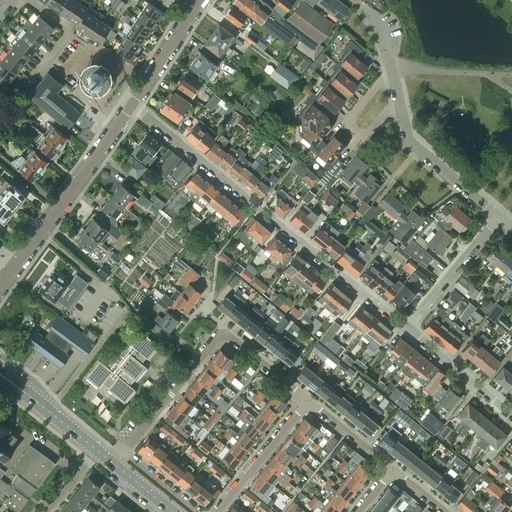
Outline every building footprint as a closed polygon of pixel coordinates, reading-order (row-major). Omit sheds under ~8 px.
[(53,9),(58,0),(47,0),(45,3),(53,9)] [(61,14),(70,0),(58,0),(53,9),(61,14)] [(69,19),(82,0),(70,0),(61,14),(69,19)] [(75,27),(86,11),(89,7),(91,5),(83,0),(82,0),(69,19),(77,24),(75,27)] [(283,17),(273,9),(260,0),(234,0),(232,3),(266,28),(291,47),(297,38),(313,51),(319,43),(298,29),(283,17)] [(286,12),(291,5),(284,0),(279,0),(273,9),(283,17),(286,12)] [(339,20),(347,8),(336,0),(303,0),(303,1),(312,8),(316,3),(339,20)] [(333,25),(301,1),(287,19),(300,28),(319,43),(333,25)] [(163,13),(147,2),(142,11),(158,21),(163,13)] [(248,19),(245,16),(246,15),(232,5),(231,7),(229,7),(225,13),(225,14),(224,16),(238,26),(239,25),(242,28),(245,27),(249,22),(248,19)] [(83,32),(97,13),(96,13),(96,12),(89,7),(86,11),(75,27),(83,32)] [(158,21),(142,11),(137,18),(153,29),(158,21)] [(91,38),(102,22),(104,18),(104,16),(98,12),(97,13),(83,32),(91,38)] [(46,36),(53,29),(38,16),(32,24),(37,28),(46,36)] [(153,29),(137,18),(131,26),(147,37),(153,29)] [(46,36),(37,28),(32,24),(31,24),(27,20),(21,27),(40,44),(46,36)] [(91,38),(99,43),(110,27),(102,22),(91,38)] [(147,37),(131,26),(127,24),(122,31),(126,34),(126,35),(142,45),(147,37)] [(229,39),(232,41),(235,37),(218,25),(212,34),(225,44),(229,39)] [(34,51),(40,44),(21,27),(14,35),(19,39),(34,51)] [(254,45),(258,40),(248,33),(245,37),(254,45)] [(228,46),(225,44),(212,34),(204,44),(221,56),(228,46)] [(142,45),(126,35),(120,43),(136,53),(142,45)] [(34,51),(19,39),(13,46),(28,59),(34,51)] [(262,50),(266,46),(258,40),(254,45),(262,50)] [(364,65),(355,57),(361,50),(350,41),(343,50),(346,53),(337,64),(347,73),(349,70),(357,77),(360,73),(361,74),(368,66),(365,64),(364,65)] [(136,53),(120,43),(115,51),(131,61),(136,53)] [(28,59),(13,46),(7,53),(22,66),(28,59)] [(199,52),(189,65),(211,82),(217,73),(213,70),(217,64),(199,52)] [(22,66),(7,53),(1,61),(16,73),(22,66)] [(0,72),(9,81),(16,73),(1,61),(0,61),(0,72)] [(279,63),(269,75),(289,90),(298,78),(279,63)] [(354,83),(350,79),(354,75),(357,77),(349,70),(347,73),(337,64),(333,68),(336,71),(329,79),(326,77),(323,79),(334,88),(336,86),(347,95),(348,94),(349,95),(358,84),(355,82),(354,83)] [(79,113),(63,100),(56,94),(58,92),(57,90),(56,90),(57,88),(57,85),(56,84),(57,83),(57,81),(47,73),(28,96),(66,128),(79,113)] [(103,85),(103,84),(103,82),(103,80),(102,79),(101,77),(99,76),(97,75),(96,75),(95,74),(94,74),(92,75),(90,75),(88,76),(87,77),(86,79),(85,81),(84,82),(84,84),(84,86),(85,88),(86,90),(87,91),(89,93),(91,93),(93,94),(95,94),(97,93),(98,93),(100,92),(101,90),(102,88),(103,87),(103,86),(103,85)] [(192,97),(199,87),(195,85),(195,83),(193,81),(191,82),(184,77),(181,81),(179,82),(177,85),(177,87),(177,88),(192,97)] [(337,95),(341,90),(347,95),(336,86),(334,88),(323,79),(320,84),(323,87),(316,95),(312,92),(312,93),(334,111),(335,110),(336,110),(345,100),(342,98),(341,98),(337,95)] [(187,107),(189,108),(191,104),(175,93),(173,95),(171,93),(167,100),(184,111),(187,107)] [(329,123),(329,119),(330,118),(327,115),(326,116),(317,109),(323,102),(334,111),(312,93),(304,102),(308,104),(298,116),(300,118),(301,125),(329,123)] [(213,108),(220,99),(214,94),(205,106),(211,111),(213,108)] [(177,121),(184,111),(167,100),(160,110),(177,121)] [(224,113),(230,117),(235,112),(229,107),(224,113)] [(225,134),(239,115),(235,112),(230,117),(225,123),(220,130),(225,134)] [(241,116),(236,123),(245,130),(250,124),(241,116)] [(194,144),(208,127),(199,120),(185,137),(194,144)] [(318,155),(333,137),(327,144),(320,139),(327,130),(328,131),(331,127),(330,126),(329,123),(301,125),(302,132),(300,135),(311,144),(309,148),(318,155)] [(67,137),(52,126),(51,125),(43,134),(60,148),(64,144),(63,141),(67,137)] [(203,152),(217,134),(208,127),(194,144),(203,152)] [(153,154),(161,144),(147,132),(137,144),(138,145),(151,156),(153,154)] [(261,144),(266,138),(259,133),(255,139),(261,144)] [(60,148),(43,134),(35,144),(51,157),(54,153),(57,152),(60,148)] [(218,164),(227,153),(222,149),(229,141),(221,134),(205,153),(218,164)] [(335,157),(342,148),(343,149),(346,146),(338,139),(337,140),(333,137),(318,155),(327,163),(324,166),(329,170),(337,159),(335,157)] [(268,150),(273,144),(266,138),(261,144),(268,150)] [(151,156),(138,145),(131,152),(143,162),(146,159),(151,163),(157,157),(153,154),(151,156)] [(276,146),(270,154),(276,160),(283,152),(276,146)] [(218,164),(226,171),(242,151),(238,148),(237,151),(232,147),(227,153),(218,164)] [(47,161),(31,149),(24,158),(21,155),(41,172),(44,168),(44,165),(47,161)] [(160,159),(167,151),(163,149),(157,157),(160,159)] [(234,177),(248,161),(243,157),(245,154),(242,151),(226,171),(234,177)] [(167,180),(183,161),(173,153),(160,168),(157,172),(167,180)] [(41,172),(21,155),(16,161),(14,159),(10,162),(32,180),(35,176),(37,176),(41,172)] [(147,168),(131,155),(122,166),(136,178),(141,171),(143,173),(147,168)] [(364,176),(361,174),(362,172),(361,170),(365,165),(367,166),(356,156),(342,173),(353,182),(356,180),(359,182),(364,176)] [(242,184),(259,164),(254,159),(251,163),(248,161),(234,177),(242,184)] [(175,191),(190,173),(188,172),(191,168),(183,161),(167,180),(165,183),(175,191)] [(302,178),(308,171),(298,163),(292,170),(302,178)] [(251,191),(263,175),(259,172),(263,167),(259,164),(242,184),(251,191)] [(313,186),(319,179),(308,170),(308,171),(302,178),(313,186)] [(325,183),(332,175),(327,171),(320,179),(325,183)] [(179,211),(190,198),(194,202),(209,183),(195,172),(185,185),(165,210),(179,221),(184,215),(179,211)] [(267,192),(278,179),(272,174),(268,179),(263,175),(251,191),(259,198),(265,190),(267,192)] [(366,203),(380,186),(376,183),(378,180),(370,174),(366,179),(364,176),(359,182),(362,185),(355,193),(366,203)] [(329,187),(336,178),(332,175),(324,184),(329,187)] [(157,190),(165,181),(161,177),(153,187),(157,190)] [(19,204),(24,197),(23,196),(20,193),(21,192),(14,186),(13,187),(5,181),(0,186),(0,197),(14,209),(15,209),(16,209),(17,209),(19,206),(19,205),(19,204)] [(207,203),(218,190),(209,183),(194,202),(203,209),(207,203)] [(123,207),(133,194),(121,184),(111,197),(123,207)] [(328,189),(322,197),(332,206),(339,197),(328,189)] [(216,210),(227,197),(218,190),(207,203),(216,210)] [(307,204),(314,195),(309,190),(301,200),(307,204)] [(275,211),(284,199),(276,192),(266,204),(275,211)] [(404,214),(401,211),(404,207),(388,193),(375,208),(371,204),(369,206),(362,215),(368,221),(385,210),(395,218),(397,220),(398,221),(404,214)] [(152,203),(149,201),(142,195),(137,201),(147,209),(152,203)] [(154,195),(149,201),(152,203),(160,210),(165,204),(154,195)] [(284,218),(297,202),(288,195),(284,199),(275,211),(284,218)] [(11,215),(14,212),(14,211),(14,210),(13,210),(14,209),(0,197),(0,219),(2,222),(4,221),(9,215),(9,216),(10,216),(11,216),(11,215)] [(114,219),(123,207),(111,197),(101,209),(106,213),(103,217),(111,223),(113,225),(114,225),(117,221),(114,219)] [(224,217),(235,204),(227,197),(216,210),(224,217)] [(356,211),(362,215),(369,206),(364,202),(356,211)] [(233,224),(244,211),(235,204),(224,217),(233,224)] [(297,227),(311,210),(304,204),(301,208),(300,208),(290,221),(292,223),(292,225),(294,227),(296,226),(297,227)] [(466,227),(471,221),(454,207),(449,213),(443,209),(438,215),(439,215),(435,219),(443,225),(449,230),(452,227),(460,233),(462,231),(464,231),(466,231),(466,229),(466,227)] [(136,216),(128,210),(125,214),(132,220),(136,216)] [(314,222),(318,216),(311,210),(297,227),(298,228),(298,229),(300,231),(301,231),(304,233),(314,222)] [(351,210),(345,218),(349,221),(355,214),(351,210)] [(405,243),(424,220),(412,211),(407,217),(404,214),(398,221),(397,220),(389,230),(405,243)] [(191,223),(196,217),(191,213),(187,219),(191,223)] [(196,226),(200,220),(196,217),(191,223),(196,226)] [(99,240),(107,230),(110,233),(107,237),(111,241),(120,230),(114,225),(113,225),(111,223),(106,230),(93,219),(85,229),(99,240)] [(248,243),(253,238),(253,237),(262,226),(253,219),(239,236),(240,237),(240,240),(245,244),(247,242),(248,243)] [(427,245),(438,254),(452,237),(447,233),(449,230),(443,225),(441,228),(427,244),(418,236),(414,241),(423,249),(427,245)] [(262,245),(271,233),(262,226),(253,237),(253,238),(262,245)] [(208,237),(213,231),(208,227),(203,233),(208,237)] [(324,251),(334,238),(339,233),(332,227),(328,233),(320,227),(310,239),(324,251)] [(99,240),(85,229),(76,240),(84,246),(82,248),(88,253),(90,251),(97,243),(100,245),(99,247),(104,252),(108,248),(99,240)] [(213,240),(218,235),(213,231),(208,237),(213,240)] [(382,245),(388,237),(384,234),(378,241),(382,245)] [(281,250),(286,245),(275,236),(265,249),(272,254),(276,249),(278,251),(280,249),(281,250)] [(334,259),(344,246),(334,238),(324,251),(334,259)] [(336,260),(346,268),(365,244),(361,240),(354,249),(348,245),(344,250),(336,260)] [(433,258),(423,249),(414,241),(412,240),(404,250),(424,268),(433,258)] [(389,254),(395,247),(388,241),(382,249),(389,254)] [(363,265),(366,260),(362,256),(370,245),(366,242),(365,244),(346,268),(355,275),(363,265)] [(282,263),(292,251),(286,245),(281,250),(280,249),(278,251),(276,249),(272,254),(282,263)] [(496,265),(506,253),(497,245),(487,257),(492,261),(487,267),(491,270),(496,265)] [(399,257),(404,251),(398,247),(394,252),(399,257)] [(116,263),(120,258),(110,250),(106,255),(116,263)] [(405,261),(409,256),(404,251),(399,257),(405,261)] [(233,261),(222,252),(218,257),(229,266),(233,261)] [(505,272),(511,263),(511,257),(506,253),(496,265),(505,272)] [(295,273),(305,261),(297,254),(283,272),(291,278),(295,273)] [(417,265),(410,258),(406,262),(414,269),(417,265)] [(366,283),(377,270),(374,267),(378,263),(374,259),(359,277),(361,279),(361,281),(364,283),(365,283),(366,283)] [(298,284),(312,268),(312,267),(305,261),(295,273),(298,276),(294,281),(298,284)] [(104,277),(110,271),(101,263),(95,270),(104,277)] [(510,284),(511,282),(511,263),(505,272),(501,277),(510,284)] [(430,273),(424,268),(420,265),(415,271),(419,275),(418,276),(424,281),(430,273)] [(306,290),(320,273),(312,267),(312,268),(298,284),(306,290)] [(373,289),(389,270),(384,267),(380,272),(377,270),(366,283),(367,284),(367,285),(370,288),(371,287),(373,289)] [(185,274),(179,282),(185,287),(181,293),(193,303),(201,294),(191,286),(199,275),(190,268),(185,274)] [(380,295),(391,281),(388,279),(392,273),(389,270),(373,289),(375,291),(375,292),(378,294),(379,294),(380,295)] [(53,271),(38,291),(66,312),(88,283),(76,274),(70,282),(63,277),(62,278),(53,271)] [(254,276),(249,273),(244,279),(248,283),(254,276)] [(314,296),(327,279),(325,277),(320,273),(306,290),(314,296)] [(254,276),(248,283),(271,301),(277,295),(254,276)] [(232,288),(238,280),(234,277),(228,285),(232,288)] [(387,301),(404,280),(400,277),(394,284),(391,281),(380,295),(381,296),(381,297),(384,299),(385,299),(387,301)] [(475,288),(471,285),(462,277),(454,286),(467,297),(469,295),(475,288)] [(403,308),(414,294),(407,288),(411,283),(412,284),(413,284),(408,280),(392,299),(403,308)] [(327,303),(339,289),(338,288),(338,287),(335,285),(334,285),(331,283),(317,301),(321,304),(324,300),(327,303)] [(473,299),(479,292),(475,288),(469,295),(473,299)] [(334,309),(345,295),(345,294),(345,293),(342,291),(341,291),(339,289),(327,303),(334,309)] [(165,293),(160,299),(173,309),(176,305),(186,313),(193,303),(181,293),(177,290),(171,297),(165,293)] [(430,335),(451,310),(458,301),(450,294),(446,299),(451,303),(444,310),(441,308),(423,330),(425,331),(424,332),(428,335),(429,334),(430,335)] [(246,300),(241,295),(238,299),(243,303),(246,300)] [(342,314),(353,301),(351,299),(350,298),(348,295),(346,296),(345,295),(334,309),(332,312),(336,316),(338,312),(342,314)] [(226,314),(234,304),(225,297),(217,306),(226,314)] [(283,302),(279,308),(285,313),(294,302),(288,297),(283,302)] [(279,308),(283,302),(278,298),(273,303),(279,308)] [(163,311),(167,305),(160,299),(155,305),(163,311)] [(483,314),(484,315),(494,304),(489,300),(481,309),(484,312),(483,314)] [(486,317),(493,322),(507,305),(504,303),(500,307),(497,304),(486,317)] [(235,321),(243,311),(234,304),(226,314),(235,321)] [(470,316),(476,309),(472,305),(465,313),(470,316)] [(354,329),(355,328),(368,312),(360,306),(346,323),(354,329)] [(284,316),(276,309),(272,314),(276,317),(275,319),(279,322),(284,316)] [(295,317),(299,312),(294,309),(290,313),(295,317)] [(261,318),(264,314),(259,310),(256,314),(261,318)] [(437,341),(448,329),(444,325),(454,312),(451,310),(430,335),(437,341)] [(252,319),(243,311),(235,321),(244,328),(252,319)] [(482,317),(474,311),(471,316),(478,322),(482,317)] [(169,331),(178,321),(167,312),(162,319),(158,315),(155,319),(169,331)] [(362,334),(376,318),(368,312),(355,328),(362,334)] [(34,329),(25,342),(34,349),(43,356),(47,359),(60,368),(69,355),(66,353),(72,345),(86,355),(95,343),(99,338),(89,331),(85,335),(70,324),(58,315),(57,316),(48,328),(50,329),(44,337),(34,329)] [(312,321),(308,319),(305,316),(301,321),(307,327),(312,321)] [(284,317),(279,323),(284,327),(289,321),(284,317)] [(369,342),(383,324),(376,318),(362,334),(361,336),(369,342)] [(444,347),(459,330),(459,329),(466,321),(462,318),(451,332),(448,329),(437,341),(444,347)] [(253,336),(261,326),(252,319),(244,328),(253,336)] [(313,335),(320,326),(313,321),(306,329),(313,335)] [(331,338),(340,326),(334,321),(319,340),(325,345),(331,338)] [(164,331),(156,324),(152,328),(161,335),(164,331)] [(377,348),(391,331),(383,324),(369,342),(377,348)] [(263,343),(270,333),(261,326),(253,336),(263,343)] [(502,331),(495,326),(492,329),(499,334),(502,331)] [(460,345),(467,336),(459,330),(444,347),(445,348),(445,349),(449,352),(450,351),(451,352),(457,345),(460,345)] [(147,358),(156,346),(141,334),(142,333),(141,333),(133,343),(126,337),(127,336),(128,336),(127,335),(108,358),(112,361),(106,368),(98,362),(86,378),(86,379),(86,378),(98,388),(104,380),(111,386),(108,390),(109,390),(124,403),(124,402),(133,390),(128,386),(133,379),(136,381),(136,380),(135,380),(145,368),(139,364),(145,357),(147,359),(148,358),(147,358)] [(272,350),(280,341),(270,333),(263,343),(272,350)] [(461,352),(469,358),(485,337),(482,334),(477,340),(479,341),(477,344),(472,339),(461,352)] [(392,361),(406,343),(399,337),(390,349),(394,352),(388,359),(387,358),(383,364),(387,367),(392,361)] [(475,363),(486,351),(481,347),(483,344),(485,346),(489,340),(486,337),(485,337),(469,358),(475,363)] [(336,352),(340,346),(331,338),(325,345),(325,346),(334,353),(336,352)] [(300,343),(295,339),(292,343),(297,347),(300,343)] [(281,357),(288,348),(280,341),(272,350),(281,357)] [(317,342),(311,350),(324,361),(330,353),(317,342)] [(399,366),(413,349),(406,343),(392,361),(399,366)] [(482,369),(499,349),(495,345),(491,351),(493,353),(491,355),(486,351),(475,363),(482,369)] [(340,355),(344,349),(340,346),(336,352),(340,355)] [(290,365),(298,355),(288,348),(281,357),(290,365)] [(405,373),(420,354),(413,349),(399,366),(403,370),(402,371),(405,373)] [(489,375),(500,362),(495,358),(496,356),(498,357),(503,352),(499,349),(482,369),(489,375)] [(230,359),(219,350),(212,359),(223,369),(230,359)] [(417,371),(427,360),(420,354),(405,373),(408,375),(414,368),(417,371)] [(340,360),(333,355),(330,359),(336,364),(340,360)] [(350,366),(351,364),(354,361),(346,355),(342,359),(350,366)] [(215,378),(223,369),(212,359),(204,368),(215,378)] [(357,368),(361,364),(355,359),(354,361),(351,364),(357,368)] [(428,377),(426,375),(434,365),(427,360),(417,371),(413,377),(422,385),(428,377)] [(306,383),(313,374),(304,366),(296,376),(306,383)] [(502,386),(511,374),(511,366),(509,370),(511,371),(510,373),(502,367),(493,378),(502,386)] [(211,383),(215,378),(204,368),(197,378),(208,387),(213,391),(218,395),(221,391),(211,383)] [(236,373),(231,368),(227,373),(233,377),(236,373)] [(445,391),(439,386),(447,376),(438,369),(423,387),(438,400),(445,391)] [(230,381),(233,377),(227,373),(224,376),(230,381)] [(246,373),(239,381),(243,385),(250,377),(246,373)] [(315,391),(323,381),(313,374),(306,383),(315,391)] [(511,393),(511,392),(511,374),(502,386),(511,393)] [(208,387),(197,378),(189,387),(200,396),(208,387)] [(384,384),(379,380),(376,384),(381,388),(384,384)] [(324,398),(332,388),(323,381),(315,391),(324,398)] [(366,382),(362,388),(371,395),(375,390),(366,382)] [(388,394),(391,390),(384,384),(381,388),(388,394)] [(193,405),(200,396),(189,387),(182,396),(193,405)] [(333,405),(341,395),(332,388),(324,398),(333,405)] [(449,409),(459,396),(458,396),(458,394),(455,392),(454,392),(449,388),(439,401),(438,400),(432,407),(436,411),(441,406),(439,404),(441,402),(449,409)] [(215,399),(218,395),(213,391),(209,395),(215,399)] [(261,400),(265,396),(259,392),(256,396),(261,400)] [(393,402),(396,398),(391,393),(388,397),(393,402)] [(277,413),(285,404),(274,394),(266,404),(277,413)] [(342,413),(350,403),(341,395),(333,405),(342,413)] [(186,414),(193,405),(182,396),(174,405),(186,414)] [(258,404),(261,400),(256,396),(253,399),(258,404)] [(407,406),(401,402),(398,406),(404,410),(407,406)] [(351,420),(359,410),(350,403),(342,413),(351,420)] [(460,431),(477,411),(467,403),(457,416),(465,423),(463,424),(461,423),(457,428),(460,431)] [(270,422),(277,413),(266,404),(258,413),(270,422)] [(190,433),(183,427),(191,418),(186,414),(174,405),(167,414),(177,423),(173,427),(186,438),(190,433)] [(383,410),(377,406),(374,410),(380,414),(383,410)] [(213,422),(220,413),(216,409),(209,418),(213,422)] [(262,431),(270,422),(258,413),(254,418),(244,410),(241,414),(262,431)] [(360,427),(368,417),(359,410),(351,420),(360,427)] [(476,432),(487,419),(477,411),(460,431),(464,434),(468,429),(467,428),(468,426),(476,432)] [(443,425),(428,412),(419,423),(434,435),(443,425)] [(255,440),(262,431),(241,414),(238,418),(243,422),(239,427),(240,429),(255,440)] [(408,416),(401,424),(406,428),(412,420),(408,416)] [(369,435),(377,425),(368,417),(360,427),(369,435)] [(206,431),(213,422),(209,418),(202,427),(206,431)] [(319,431),(315,428),(304,419),(296,428),(311,441),(319,431)] [(480,447),(496,428),(487,419),(476,432),(484,439),(483,441),(481,439),(476,444),(480,447)] [(171,430),(161,421),(157,427),(167,435),(171,430)] [(15,445),(12,443),(17,436),(8,430),(9,429),(0,422),(0,457),(4,460),(15,445)] [(443,438),(451,429),(445,425),(438,434),(443,438)] [(247,450),(255,440),(240,429),(236,434),(229,428),(226,432),(231,437),(236,440),(247,450)] [(311,441),(296,428),(289,437),(300,446),(299,447),(303,450),(311,441)] [(496,448),(506,436),(496,428),(480,447),(484,450),(488,445),(486,443),(488,441),(496,448)] [(231,437),(226,432),(223,436),(228,440),(231,437)] [(388,450),(396,440),(386,433),(379,442),(388,450)] [(176,443),(181,437),(176,434),(172,439),(176,443)] [(148,458),(158,446),(152,441),(155,438),(151,435),(138,450),(148,458)] [(180,446),(184,440),(181,437),(176,443),(180,446)] [(292,455),(299,447),(300,446),(289,437),(281,446),(292,455)] [(330,453),(339,441),(333,437),(324,448),(330,453)] [(240,459),(247,450),(236,440),(229,449),(240,459)] [(397,457),(405,447),(396,440),(388,450),(397,457)] [(206,454),(211,448),(202,441),(198,447),(206,454)] [(317,446),(312,441),(309,445),(314,449),(317,446)] [(157,465),(167,454),(162,450),(165,446),(161,443),(158,446),(148,458),(157,465)] [(285,465),(292,455),(281,446),(274,456),(285,465)] [(36,488),(54,463),(54,462),(33,447),(27,455),(23,452),(11,469),(17,474),(11,482),(12,483),(10,486),(0,478),(0,477),(4,472),(0,468),(0,499),(17,511),(27,499),(25,497),(27,494),(28,495),(35,487),(36,488)] [(220,451),(214,447),(211,450),(216,455),(220,451)] [(406,464),(414,455),(405,447),(397,457),(406,464)] [(194,457),(199,452),(195,449),(190,454),(194,457)] [(240,459),(229,449),(221,459),(232,468),(240,459)] [(157,465),(167,473),(176,462),(179,458),(170,451),(167,454),(157,465)] [(198,461),(203,455),(199,452),(194,457),(198,461)] [(306,460),(300,455),(297,460),(302,464),(306,460)] [(415,472),(423,462),(414,455),(406,464),(415,472)] [(288,467),(285,465),(274,456),(266,465),(287,482),(291,478),(284,472),(288,467)] [(443,466),(447,462),(441,458),(438,461),(443,466)] [(349,465),(344,460),(341,464),(346,469),(349,465)] [(494,475),(501,466),(497,463),(493,460),(486,469),(494,475)] [(176,480),(185,469),(176,462),(167,473),(176,480)] [(424,479),(432,469),(423,462),(415,472),(424,479)] [(362,482),(370,472),(358,463),(351,472),(362,482)] [(212,472),(217,467),(213,464),(209,469),(212,472)] [(346,469),(341,464),(337,468),(343,472),(346,469)] [(185,488),(194,477),(190,473),(193,469),(188,465),(185,469),(176,480),(185,488)] [(287,482),(266,465),(259,474),(270,483),(273,486),(277,480),(284,486),(287,482)] [(220,478),(224,473),(217,467),(212,472),(220,478)] [(433,486),(441,477),(432,469),(424,479),(433,486)] [(474,471),(465,481),(470,485),(479,475),(474,471)] [(362,482),(351,472),(343,482),(354,491),(362,482)] [(270,483),(259,474),(251,483),(256,487),(252,491),(266,503),(274,493),(267,487),(270,483)] [(94,494),(100,487),(88,477),(81,486),(92,496),(91,497),(97,502),(99,498),(94,494)] [(194,495),(203,484),(194,477),(185,488),(194,495)] [(442,494),(450,484),(441,477),(433,486),(442,494)] [(331,487),(334,483),(329,478),(326,482),(331,487)] [(491,496),(498,487),(490,481),(484,490),(491,496)] [(328,491),(331,487),(326,482),(322,486),(328,491)] [(347,500),(354,491),(343,482),(336,491),(347,500)] [(204,504),(216,488),(212,485),(209,488),(203,483),(203,484),(194,495),(193,495),(204,504)] [(451,501),(459,492),(450,484),(442,494),(451,501)] [(84,505),(91,497),(92,496),(81,486),(73,495),(84,505)] [(398,495),(388,488),(381,497),(391,505),(398,495)] [(255,498),(246,490),(241,496),(251,504),(255,498)] [(347,500),(336,491),(328,500),(340,509),(347,500)] [(74,511),(78,511),(84,505),(73,495),(66,504),(74,511)] [(106,511),(121,511),(125,507),(116,500),(115,501),(110,496),(105,503),(102,506),(107,511),(106,511)] [(461,510),(469,500),(464,496),(457,506),(461,510)] [(316,505),(319,501),(314,497),(311,501),(316,505)] [(381,511),(384,511),(391,505),(381,497),(374,506),(381,511)] [(508,507),(510,506),(498,497),(491,507),(497,511),(504,511),(505,511),(506,511),(509,508),(508,507)] [(105,503),(99,498),(97,502),(102,506),(105,503)] [(337,511),(340,509),(328,500),(321,509),(324,511),(337,511)] [(464,511),(471,511),(476,506),(469,500),(461,510),(464,511)] [(316,505),(311,501),(308,505),(313,509),(316,505)] [(261,511),(265,506),(261,502),(256,508),(261,511)] [(238,511),(236,510),(239,507),(235,503),(227,511),(238,511)]
